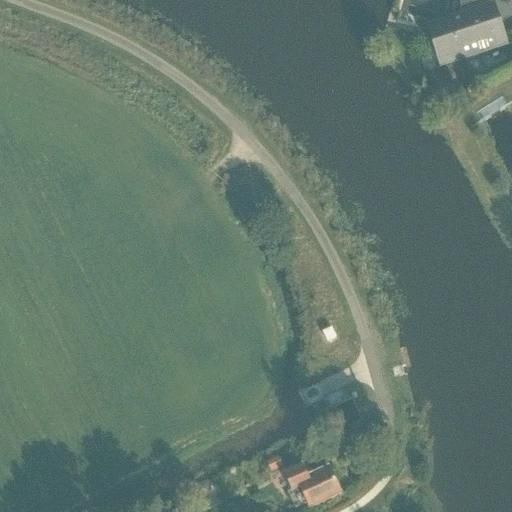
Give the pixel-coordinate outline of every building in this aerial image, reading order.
[(460,0),(461,14),(425,27),(440,70),(464,62),(463,60),(507,45),(494,6),(482,9),(482,2),(483,2),(483,0),(460,0)] [(323,333),(327,342),(336,338),(331,329),(323,333)] [(337,394),(342,405),(349,401),(344,390),(337,394)] [(360,405),(357,411),(361,419),(368,420),(371,414),(367,406),(360,405)] [(343,495),(330,466),(308,476),(303,466),(284,476),(292,494),(300,490),(310,511),(343,495)]
